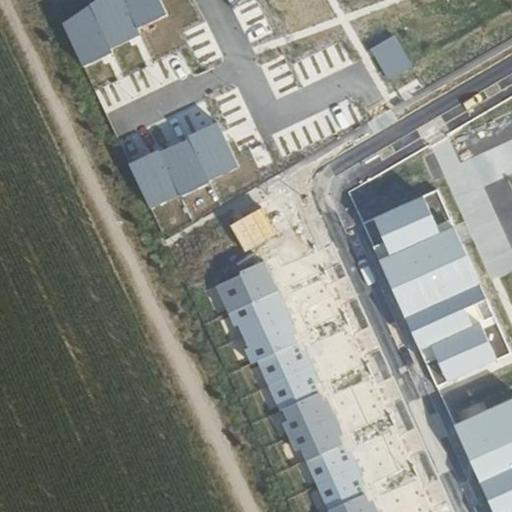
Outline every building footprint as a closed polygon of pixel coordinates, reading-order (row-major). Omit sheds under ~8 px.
[(160,0),(94,0),(62,22),(82,67),(112,54),(111,48),(142,36),(141,29),(168,15),(160,0)] [(396,35),(370,49),(388,81),(413,67),(396,35)] [(218,122),(187,136),(189,139),(208,181),(239,167),(233,153),(218,122)] [(208,181),(189,139),(159,153),(180,197),(209,184),(208,181)] [(158,149),(128,163),(150,211),(180,197),(159,153),(158,149)] [(440,234),(423,196),(374,218),(391,255),(379,261),(426,365),(435,361),(445,382),(497,360),(480,323),(472,326),(464,308),(486,299),(454,227),(440,234)] [(260,207),(229,224),(243,251),(275,234),(260,207)] [(378,511),(264,261),(211,285),(232,330),(239,327),(248,346),(243,349),(250,365),(257,362),(279,412),(282,410),(287,420),(282,423),(295,453),(300,451),(327,511),(378,511)] [(511,511),(511,397),(455,425),(493,511),(511,511)]
